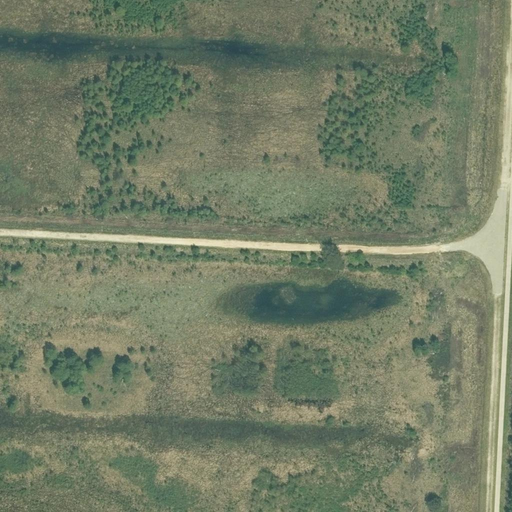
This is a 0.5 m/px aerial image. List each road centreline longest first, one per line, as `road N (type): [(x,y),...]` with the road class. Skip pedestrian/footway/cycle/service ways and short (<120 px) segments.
road 1 (track): [(0,233),(336,250),(499,248)]
road 2 (track): [(499,248),(488,511)]
road 3 (track): [(499,248),(511,16)]
